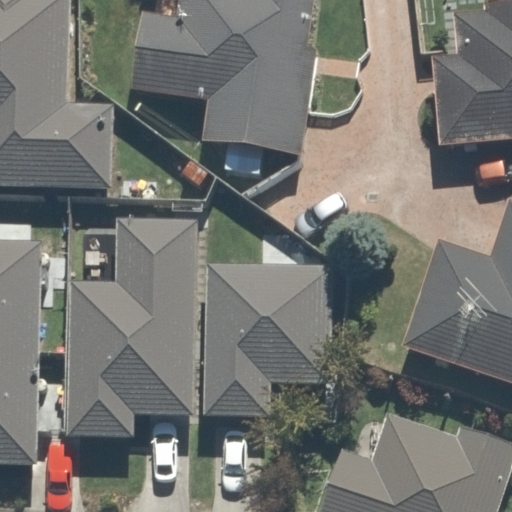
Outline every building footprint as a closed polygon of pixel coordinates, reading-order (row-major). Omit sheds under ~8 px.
[(74,0),(0,0),(0,181),(107,188),(111,106),(69,104),(74,0)] [(181,0),(180,21),(135,19),(131,90),(206,94),(202,151),(304,156),(312,0),(181,0)] [(459,49),(430,50),(435,148),(511,143),(511,2),(492,3),(493,15),(457,17),(459,49)] [(480,254),(442,239),(399,347),(511,391),(511,199),(503,196),(480,254)] [(138,407),(196,410),(205,259),(207,221),(119,216),(115,285),(66,282),(57,437),(136,441),(138,407)] [(0,462),(40,465),(42,436),(53,243),(0,239),(0,462)] [(336,267),(205,259),(196,410),(195,421),(273,425),(327,428),(336,267)] [(375,450),(344,440),(321,511),(504,511),(511,493),(511,488),(511,451),(387,412),(375,450)]
